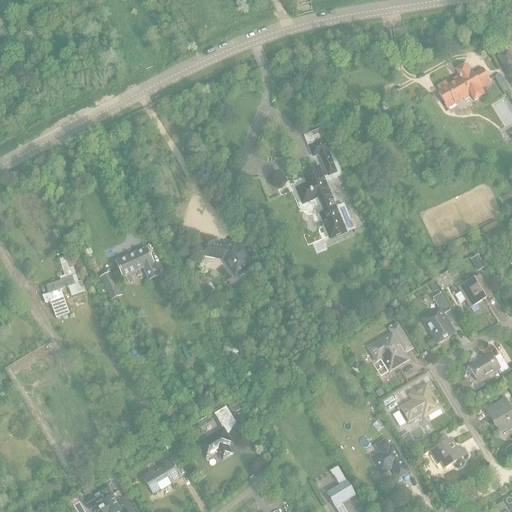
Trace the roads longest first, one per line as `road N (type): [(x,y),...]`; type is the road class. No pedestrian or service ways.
road 1 (residential): [(0,169),(230,51),(316,23),(457,0)]
road 2 (residential): [(503,480),(436,370),(511,325)]
road 3 (unknown): [(260,40),(268,102),(248,154),(269,194)]
road 4 (unknown): [(143,94),(223,229)]
